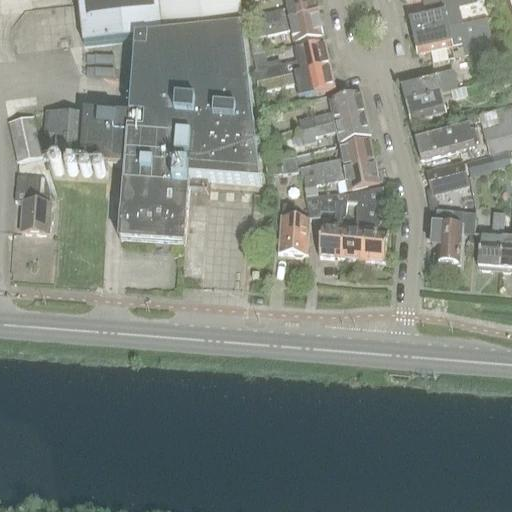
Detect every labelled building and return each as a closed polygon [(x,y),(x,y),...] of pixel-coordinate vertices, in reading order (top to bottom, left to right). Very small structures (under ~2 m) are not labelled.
[(136,42),(130,119),(84,115),(84,118),(45,114),(44,138),(56,140),(54,161),(77,163),(75,183),(103,187),(105,168),(124,170),(118,243),(185,247),(190,182),(261,187),(240,0),(79,0),(84,48),(136,42)] [(249,20),(250,31),(319,18),(315,0),(287,0),(283,1),(285,13),(249,20)] [(441,0),(445,16),(409,23),(412,38),(462,27),(458,11),(484,5),(482,0),(441,0)] [(250,31),(251,33),(251,42),(290,35),(292,46),(323,39),(319,18),(250,31)] [(462,27),(412,38),(416,56),(452,47),(462,45),(465,60),(495,53),(488,23),(462,29),(462,27)] [(262,49),(256,44),(251,45),(252,56),(263,55),(262,49)] [(254,74),(256,85),(330,69),(325,46),(294,52),(297,65),(281,68),(280,64),(267,67),(267,71),(254,74)] [(335,92),(330,69),(256,85),(258,96),(302,87),(305,99),(335,92)] [(454,74),(401,87),(405,105),(441,97),(441,96),(458,92),(454,74)] [(441,97),(405,105),(410,127),(446,118),(441,97)] [(359,98),(337,103),(328,104),(331,117),(298,125),(300,135),(364,119),(359,98)] [(511,153),(511,110),(479,119),(490,159),(511,153)] [(473,121),(471,113),(455,117),(457,125),(473,121)] [(260,118),(264,137),(278,133),(274,115),(260,118)] [(364,119),(300,135),(304,149),(316,146),(315,141),(336,137),(339,148),(370,141),(364,119)] [(17,166),(42,159),(33,121),(8,126),(17,166)] [(456,155),(454,149),(472,143),(468,126),(413,140),(419,164),(456,155)] [(376,167),(371,143),(337,151),(340,163),(299,172),(302,181),(325,178),(376,167)] [(467,165),(471,179),(511,170),(508,156),(467,165)] [(296,161),(281,163),(266,165),(267,180),(283,178),(283,179),(298,177),(296,161)] [(470,191),(464,166),(427,176),(434,201),(470,191)] [(325,178),(302,181),(305,191),(344,184),(347,196),(381,187),(376,167),(325,178)] [(40,181),(27,180),(19,180),(17,204),(22,204),(19,238),(50,240),(52,207),(38,205),(40,181)] [(365,265),(371,196),(369,196),(369,195),(347,199),(340,262),(365,265)] [(371,196),(365,265),(385,267),(389,236),(377,234),(379,210),(377,210),(378,197),(371,196)] [(334,216),(333,229),(323,228),(318,260),(340,262),(347,199),(308,201),(310,224),(311,224),(310,226),(320,227),(322,216),(334,216)] [(307,260),(310,226),(311,224),(310,224),(295,222),(296,209),(283,208),(282,221),(280,221),(278,258),(307,260)] [(459,270),(462,239),(474,240),(476,225),(463,224),(463,218),(437,216),(436,228),(433,228),(432,251),(438,251),(437,268),(459,270)] [(498,276),(502,241),(504,219),(493,218),(491,240),(482,239),(479,274),(498,276)] [(511,242),(502,241),(498,276),(511,276),(511,242)]
